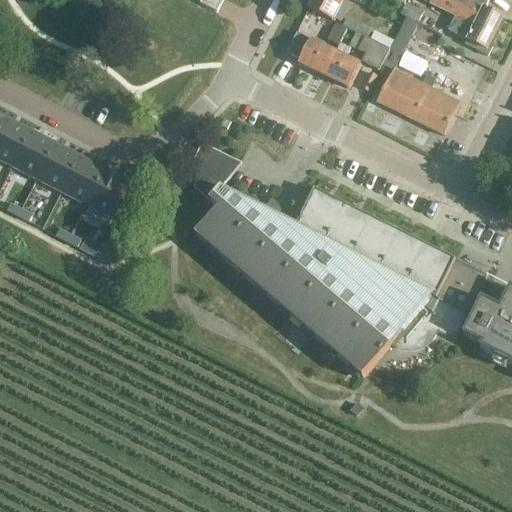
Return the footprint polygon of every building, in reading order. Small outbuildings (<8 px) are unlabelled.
[(202,0),(200,6),(217,14),(218,12),(223,2),(223,0),(202,0)] [(344,0),(314,0),(308,12),(332,24),(344,0)] [(416,0),(455,19),(447,34),(467,43),(465,47),(487,59),(497,39),(494,38),(503,21),(484,11),(489,0),(416,0)] [(401,16),(418,25),(423,15),(406,6),(401,16)] [(405,21),(390,51),(402,57),(417,27),(405,21)] [(347,31),(348,32),(355,36),(356,34),(367,40),(370,34),(350,24),(346,22),(343,29),(347,31)] [(328,42),(339,48),(339,46),(340,47),(348,32),(347,31),(343,29),(336,26),(328,42)] [(362,64),(371,68),(382,47),(367,40),(356,34),(355,36),(349,48),(366,57),(362,64)] [(298,66),(323,79),(335,55),(310,43),(298,66)] [(339,46),(339,48),(335,55),(323,79),(348,91),(360,68),(345,61),(350,52),(340,47),(339,46)] [(453,118),(459,106),(431,92),(436,83),(427,78),(422,88),(394,74),(402,57),(390,51),(382,47),(371,68),(380,73),(382,68),(393,74),(377,106),(443,139),(453,118)] [(371,76),(363,90),(369,93),(377,79),(371,76)] [(31,133),(7,120),(0,133),(0,163),(12,170),(31,133)] [(56,146),(31,133),(12,170),(37,183),(56,146)] [(81,159),(56,146),(37,183),(61,195),(81,159)] [(190,170),(190,172),(200,181),(193,190),(210,204),(221,191),(242,166),(216,153),(202,146),(193,165),(190,170)] [(105,171),(81,159),(61,195),(86,208),(105,171)] [(130,184),(105,171),(86,208),(111,221),(130,184)] [(343,308),(367,328),(391,349),(396,343),(399,346),(407,349),(415,350),(423,348),(430,344),(436,338),(437,335),(455,343),(484,286),(460,273),(458,277),(451,273),(437,302),(408,287),(380,274),(352,260),(325,246),(296,231),(297,229),(222,192),(221,191),(210,204),(219,212),(224,206),(249,227),(272,247),(296,267),(319,288),(343,308)] [(315,193),(297,229),(296,231),(325,246),(344,207),(315,193)] [(22,212),(11,206),(7,214),(18,219),(22,212)] [(221,260),(249,227),(224,206),(219,212),(196,239),(221,260)] [(344,207),(325,246),(352,260),(372,221),(344,207)] [(32,218),(22,212),(18,219),(29,225),(32,218)] [(372,221),(352,260),(380,274),(399,235),(372,221)] [(244,280),(272,247),(249,227),(221,260),(244,280)] [(71,237),(60,232),(56,239),(67,244),(71,237)] [(399,235),(380,274),(408,287),(427,249),(399,235)] [(81,243),(71,237),(67,244),(78,250),(81,243)] [(99,247),(93,258),(106,265),(112,253),(99,247)] [(268,300),(296,267),(272,247),(244,280),(268,300)] [(427,249),(408,287),(437,302),(451,273),(456,263),(427,249)] [(268,300),(291,320),(319,288),(296,267),(268,300)] [(315,340),(343,308),(319,288),(291,320),(315,340)] [(511,291),(501,311),(482,302),(464,338),(483,347),(481,351),(511,366),(511,291)] [(315,340),(339,361),(367,328),(343,308),(315,340)] [(363,381),(391,349),(367,328),(339,361),(363,381)] [(357,406),(350,414),(357,419),(363,412),(357,406)]
